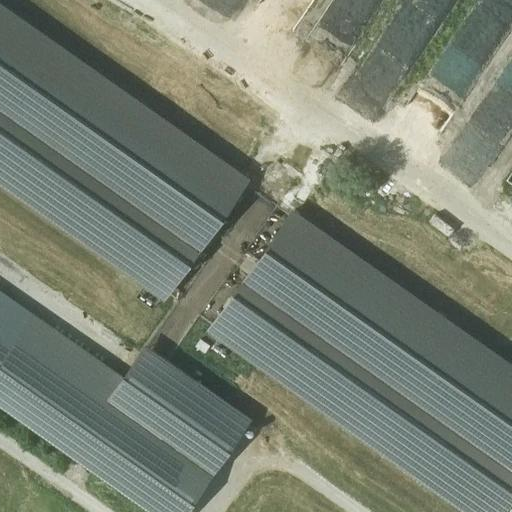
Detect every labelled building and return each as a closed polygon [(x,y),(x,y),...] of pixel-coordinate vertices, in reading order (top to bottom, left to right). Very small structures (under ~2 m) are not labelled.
[(244,177),(0,4),(0,180),(162,295),(244,177)] [(303,100),(298,110),(327,121),(331,111),(303,100)] [(288,185),(297,171),(281,161),(272,175),(288,185)] [(511,365),(294,212),(211,332),(470,511),(495,511),(511,489),(511,365)] [(123,382),(0,296),(0,400),(161,511),(178,511),(244,419),(146,349),(123,382)]
